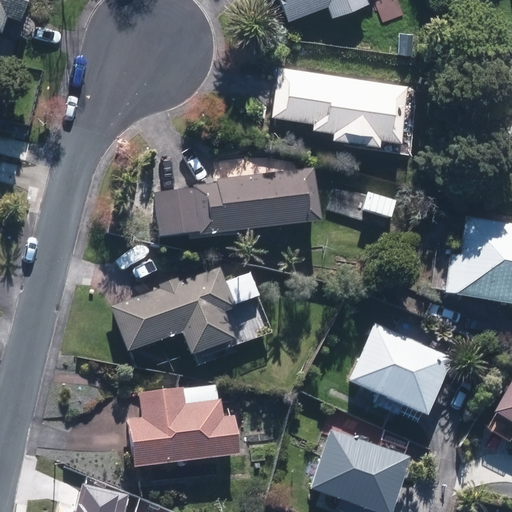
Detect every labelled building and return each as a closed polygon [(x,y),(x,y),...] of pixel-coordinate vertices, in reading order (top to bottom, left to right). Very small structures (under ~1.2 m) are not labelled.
[(28,0),(0,0),(0,39),(5,23),(20,28),(28,0)] [(273,0),(282,19),(322,3),(328,17),(366,2),(364,0),(273,0)] [(398,0),(378,0),(373,3),(383,21),(404,10),(398,0)] [(403,82),(274,66),(268,115),(308,120),(307,126),(327,129),(326,137),(374,143),(375,137),(396,140),(403,82)] [(511,108),(492,142),(511,154),(511,108)] [(312,168),(147,186),(153,241),(318,223),(312,168)] [(394,196),(335,180),(326,212),(385,228),(394,196)] [(511,223),(459,218),(453,255),(428,254),(427,293),(511,306),(511,223)] [(270,329),(248,271),(223,280),(218,266),(175,282),(173,278),(154,285),(155,288),(105,307),(123,355),(176,335),(186,361),(270,329)] [(450,355),(369,321),(342,385),(423,419),(450,355)] [(511,373),(489,412),(511,427),(511,373)] [(212,386),(135,391),(136,418),(124,419),(127,466),(236,458),(233,414),(221,415),(220,400),(213,400),(212,386)] [(387,511),(410,458),(326,424),(300,487),(362,511),(387,511)]
